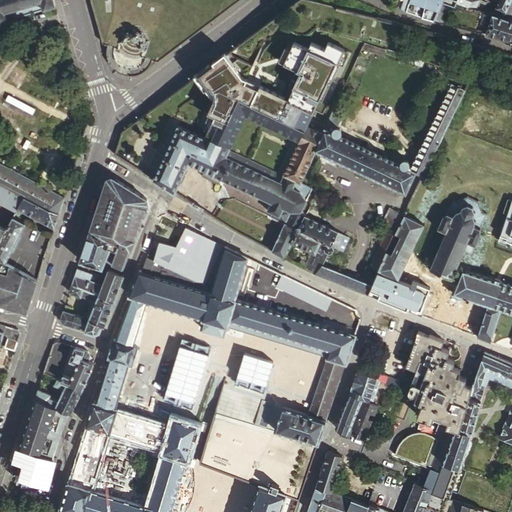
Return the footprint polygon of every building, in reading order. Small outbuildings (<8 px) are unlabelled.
[(0,0),(0,21),(6,19),(43,8),(43,9),(55,5),(53,0),(0,0)] [(410,0),(403,0),(401,8),(406,11),(410,0)] [(414,0),(413,0),(409,12),(417,15),(419,16),(420,16),(423,17),(426,4),(414,0)] [(414,0),(426,4),(423,17),(434,19),(436,15),(442,1),(444,1),(450,3),(455,5),(456,0),(414,0)] [(456,0),(474,6),(483,9),(486,1),(483,0),(456,0)] [(486,1),(483,9),(488,11),(504,17),(511,0),(499,0),(497,6),(486,1)] [(442,1),(436,15),(444,17),(450,3),(444,1),(442,1)] [(487,33),(511,40),(511,19),(509,19),(504,17),(488,11),(487,13),(484,24),(489,26),(487,33)] [(151,63),(152,60),(148,59),(142,57),(143,53),(144,54),(149,41),(146,40),(147,38),(146,36),(147,34),(144,33),(145,32),(130,26),(129,27),(128,27),(127,29),(125,29),(124,33),(122,32),(116,48),(111,46),(107,45),(107,47),(106,53),(108,59),(109,63),(111,66),(115,70),(120,73),(123,74),(127,75),(130,75),(132,75),(136,74),(138,74),(140,73),(143,71),(146,69),(149,66),(151,63)] [(248,79),(243,77),(225,53),(195,76),(205,90),(206,90),(210,86),(214,92),(214,99),(214,100),(208,112),(210,113),(214,115),(207,131),(205,135),(230,147),(245,116),(295,139),(299,142),(306,126),(320,98),(327,101),(350,53),(328,43),(325,49),(311,43),(308,49),(293,42),(283,63),(296,69),(299,70),(292,85),(294,86),(288,98),(285,97),(261,85),(259,89),(246,83),(248,79)] [(364,42),(361,49),(384,56),(387,49),(364,42)] [(468,84),(472,75),(449,68),(446,77),(468,84)] [(299,70),(296,69),(289,84),(291,85),(285,97),(288,98),(294,86),(292,85),(299,70)] [(261,85),(248,79),(246,83),(259,89),(261,85)] [(415,171),(423,175),(465,90),(451,83),(418,151),(411,167),(411,170),(406,167),(407,167),(407,166),(408,165),(409,165),(409,163),(409,162),(408,161),(408,160),(406,159),(405,159),(404,159),(403,159),(402,160),(401,161),(401,162),(401,163),(401,164),(338,135),(339,134),(340,133),(341,132),(341,130),(341,129),(340,128),(338,127),(337,127),(336,127),(335,128),(334,129),(333,130),(333,132),(325,128),(322,133),(315,149),(405,192),(415,171)] [(210,86),(206,90),(214,100),(214,99),(214,92),(210,86)] [(214,115),(210,113),(206,121),(207,121),(204,129),(207,131),(214,115)] [(284,223),(272,251),(284,257),(291,241),(297,229),(298,229),(306,214),(302,210),(312,187),(300,181),(315,149),(322,133),(306,126),(299,142),(295,139),(278,174),(228,151),(230,147),(205,135),(203,137),(177,125),(153,179),(174,192),(188,161),(203,168),(221,177),(271,200),(267,209),(272,211),(270,216),(284,223)] [(59,212),(65,196),(0,160),(0,180),(25,194),(59,212)] [(221,177),(203,168),(200,174),(218,183),(221,177)] [(106,178),(104,185),(107,186),(116,182),(117,181),(117,180),(111,176),(106,178)] [(19,206),(25,194),(0,180),(0,199),(17,208),(19,206)] [(107,186),(104,185),(90,229),(130,249),(149,203),(147,198),(117,180),(117,181),(116,182),(107,186)] [(55,225),(59,212),(25,194),(19,206),(22,207),(55,225)] [(451,279),(452,278),(456,268),(460,260),(461,261),(462,259),(460,258),(464,251),(465,251),(466,250),(470,252),(470,253),(472,253),(472,251),(475,244),(476,244),(476,243),(475,242),(479,233),(480,234),(481,232),(480,232),(480,229),(480,228),(482,224),(486,214),(488,213),(487,212),(486,213),(482,211),(478,202),(479,201),(479,200),(477,200),(468,197),(468,195),(467,196),(467,197),(457,200),(454,199),(454,198),(452,198),(453,199),(447,213),(446,213),(446,214),(444,216),(442,216),(442,217),(443,217),(439,226),(438,226),(437,227),(438,228),(438,229),(440,230),(440,228),(446,231),(443,238),(442,238),(441,239),(442,240),(439,248),(437,248),(437,249),(438,250),(435,257),(434,257),(433,257),(433,259),(434,259),(431,267),(429,267),(429,268),(430,268),(430,270),(431,270),(432,269),(436,271),(435,272),(445,276),(446,275),(450,277),(450,278),(451,279)] [(427,207),(412,199),(408,206),(423,214),(427,207)] [(397,229),(404,214),(390,207),(382,222),(397,229)] [(17,215),(14,214),(8,226),(0,239),(0,255),(4,258),(6,259),(27,221),(17,215)] [(306,215),(306,214),(298,229),(327,242),(322,253),(313,272),(314,272),(333,280),(335,274),(320,268),(322,265),(326,255),(329,256),(334,246),(343,251),(349,236),(338,231),(339,230),(306,215)] [(368,293),(382,299),(393,275),(398,278),(423,224),(404,214),(397,229),(394,234),(378,268),(371,284),(368,293)] [(247,256),(185,227),(175,247),(149,239),(129,295),(131,295),(145,300),(203,317),(200,327),(224,334),(227,323),(229,317),(330,348),(328,354),(327,356),(345,362),(355,334),(235,298),(247,256)] [(130,249),(90,229),(79,260),(103,267),(110,247),(116,249),(111,263),(123,269),(130,249)] [(327,242),(298,229),(297,229),(291,241),(315,251),(316,250),(322,253),(327,242)] [(378,268),(394,234),(387,230),(370,265),(378,268)] [(511,233),(502,230),(500,237),(511,241),(511,233)] [(0,301),(24,309),(28,306),(31,299),(34,290),(38,278),(6,259),(4,258),(0,265),(0,301)] [(103,267),(79,260),(78,263),(79,263),(83,266),(97,271),(103,267)] [(335,299),(255,260),(250,276),(267,282),(267,281),(326,310),(328,307),(331,309),(335,299)] [(335,274),(333,280),(336,281),(339,282),(342,273),(322,265),(320,268),(335,274)] [(76,268),(72,282),(114,301),(124,275),(121,273),(108,268),(108,269),(103,284),(96,281),(95,276),(91,275),(91,274),(76,268)] [(456,268),(452,278),(458,280),(454,293),(468,297),(456,326),(455,328),(467,333),(467,332),(470,324),(477,308),(480,301),(488,304),(478,335),(477,336),(511,350),(511,339),(493,332),(501,308),(511,311),(511,285),(510,285),(508,292),(461,277),(462,271),(456,268)] [(463,270),(462,271),(461,277),(508,292),(510,285),(463,270)] [(346,285),(368,293),(371,284),(349,276),(342,273),(339,282),(346,285)] [(114,301),(72,282),(69,291),(90,300),(95,302),(89,320),(83,318),(63,310),(60,318),(63,323),(94,333),(100,330),(101,325),(104,326),(114,301)] [(438,297),(428,318),(440,322),(448,302),(446,300),(448,294),(447,292),(440,288),(436,297),(438,297)] [(145,300),(131,295),(122,320),(115,339),(132,345),(145,300)] [(95,302),(90,300),(91,305),(88,314),(83,318),(89,320),(95,302)] [(418,330),(419,325),(399,318),(377,311),(372,324),(374,324),(374,326),(380,332),(380,331),(382,326),(397,331),(396,333),(398,333),(396,338),(412,345),(418,330)] [(229,317),(227,323),(328,354),(330,348),(229,317)] [(0,393),(2,388),(0,386),(0,343),(3,333),(8,334),(9,337),(18,339),(20,332),(18,327),(0,322),(0,393)] [(382,326),(380,331),(384,333),(386,330),(387,332),(394,335),(396,333),(397,331),(382,326)] [(412,345),(405,364),(416,368),(415,369),(424,373),(414,400),(422,403),(417,415),(431,420),(434,414),(448,419),(446,425),(447,425),(459,429),(472,386),(464,383),(456,381),(458,374),(459,372),(451,370),(452,365),(455,360),(447,357),(449,350),(441,347),(444,339),(429,334),(429,335),(418,330),(412,345)] [(210,346),(183,338),(165,398),(193,406),(210,346)] [(107,357),(108,357),(128,364),(132,365),(137,346),(132,345),(115,339),(112,339),(110,348),(107,357)] [(53,343),(43,372),(56,378),(58,379),(70,345),(57,341),(53,343)] [(63,381),(83,388),(94,362),(88,359),(90,355),(88,351),(75,347),(70,360),(77,363),(71,377),(63,374),(61,380),(63,381)] [(511,378),(511,362),(484,351),(475,376),(472,386),(459,429),(447,425),(424,485),(414,482),(410,493),(420,496),(417,503),(423,505),(435,509),(438,510),(440,505),(442,506),(446,496),(449,497),(460,467),(471,433),(480,400),(484,388),(480,386),(482,381),(484,382),(488,369),(511,378)] [(245,352),(237,382),(265,390),(273,360),(245,352)] [(326,419),(345,362),(327,356),(308,413),(326,419)] [(167,511),(148,506),(91,489),(109,431),(164,447),(163,450),(164,450),(162,459),(184,466),(198,423),(174,416),(170,425),(115,409),(128,364),(108,357),(95,401),(93,401),(85,425),(88,426),(70,483),(68,482),(60,508),(62,509),(60,511),(167,511)] [(480,386),(484,388),(489,377),(511,386),(511,404),(504,424),(509,426),(511,419),(511,378),(488,369),(484,382),(482,381),(480,386)] [(357,371),(349,392),(362,398),(369,400),(377,377),(367,374),(359,372),(357,371)] [(466,377),(458,374),(456,381),(464,383),(466,377)] [(400,379),(390,376),(389,375),(384,389),(395,393),(400,379)] [(35,397),(69,412),(71,413),(82,390),(83,388),(63,381),(61,380),(58,379),(56,378),(53,385),(63,389),(58,399),(49,395),(50,393),(38,388),(35,397)] [(274,428),(282,405),(223,388),(200,461),(265,485),(287,492),(300,497),(318,442),(274,428)] [(362,398),(349,392),(335,428),(349,433),(362,398)] [(53,457),(69,412),(35,397),(19,445),(53,457)] [(369,400),(362,398),(349,433),(365,439),(378,404),(369,400)] [(274,428),(318,442),(326,419),(308,413),(282,405),(274,428)] [(434,414),(431,420),(446,425),(448,419),(434,414)] [(511,419),(509,426),(504,424),(499,437),(511,441),(511,419)] [(53,457),(19,445),(16,456),(27,459),(26,464),(29,465),(37,467),(38,465),(50,468),(53,457)] [(341,456),(327,451),(316,485),(326,489),(332,491),(341,456)] [(184,466),(162,459),(148,506),(167,511),(170,511),(184,467),(184,466)] [(48,478),(50,468),(38,465),(37,467),(29,465),(25,479),(48,478)] [(256,511),(280,511),(282,506),(287,492),(265,485),(256,511)] [(326,489),(316,485),(311,497),(322,501),(326,489)] [(352,498),(332,491),(326,489),(322,501),(320,505),(338,511),(346,511),(347,510),(352,498)] [(420,496),(410,493),(404,509),(402,511),(420,511),(423,505),(417,503),(420,496)] [(368,503),(369,504),(374,506),(377,498),(371,495),(368,503)] [(440,505),(438,510),(441,511),(442,511),(441,511),(472,511),(474,506),(449,497),(446,496),(442,506),(440,505)] [(307,509),(310,510),(314,511),(317,511),(320,505),(322,501),(311,497),(307,509)] [(368,503),(352,498),(347,510),(346,511),(366,511),(369,504),(368,503)] [(402,511),(404,509),(377,498),(374,506),(385,510),(389,511),(402,511)]
